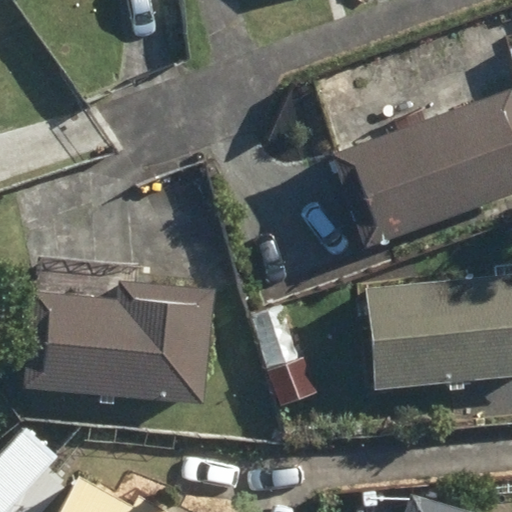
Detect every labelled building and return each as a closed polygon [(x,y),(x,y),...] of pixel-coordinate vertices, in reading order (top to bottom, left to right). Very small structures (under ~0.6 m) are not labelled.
[(359,71),(314,86),(332,140),(378,125),(359,71)] [(511,89),(332,153),(364,245),(511,193),(511,89)] [(511,275),(367,288),(376,386),(511,375),(511,275)] [(25,386),(203,403),(214,289),(116,280),(115,297),(34,290),(25,386)] [(267,373),(281,407),(314,394),(302,360),(267,373)] [(0,394),(0,425),(15,418),(3,393),(0,394)] [(61,511),(169,511),(140,495),(134,506),(82,476),(61,511)] [(407,511),(466,511),(412,496),(407,511)]
